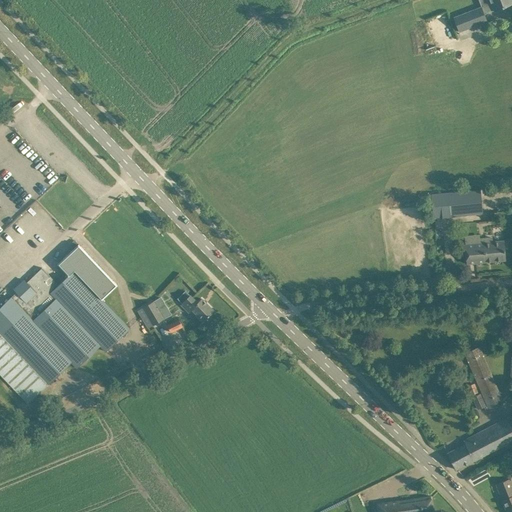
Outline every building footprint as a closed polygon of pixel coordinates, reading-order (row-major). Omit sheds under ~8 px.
[(511,2),(511,0),(489,0),(491,3),(494,10),(494,11),(511,3),(511,2)] [(471,11),(454,18),(459,32),(476,25),(474,18),(484,14),(482,7),(471,11)] [(423,157),(479,140),(452,53),(391,73),(388,63),(395,61),(395,59),(434,47),(426,22),(301,61),(311,91),(383,69),(387,80),(274,115),(301,200),(425,162),(423,157)] [(434,218),(482,213),(480,189),(431,194),(434,218)] [(484,243),(465,245),(467,263),(505,260),(503,241),(493,242),(492,237),(484,238),(484,243)] [(0,373),(28,403),(38,394),(72,362),(77,367),(100,345),(106,351),(130,328),(102,299),(117,284),(78,244),(57,264),(68,275),(59,285),(42,268),(27,282),(24,279),(14,289),(16,292),(0,307),(0,373)] [(202,298),(198,303),(190,295),(181,304),(189,312),(192,309),(197,314),(196,315),(201,320),(202,319),(203,320),(214,310),(202,298)] [(143,307),(138,311),(148,328),(153,324),(155,324),(164,318),(154,301),(145,306),(143,307)] [(171,332),(183,326),(179,319),(167,325),(171,332)] [(480,347),(464,353),(481,393),(472,397),(478,409),(481,407),(484,406),(485,409),(503,402),(480,347)] [(477,392),(474,383),(467,386),(471,395),(477,392)] [(464,444),(457,448),(448,453),(456,469),(511,440),(511,414),(463,441),(464,444)] [(511,511),(511,484),(510,479),(496,484),(502,500),(507,511),(511,511)] [(432,511),(431,496),(378,504),(378,511),(432,511)]
